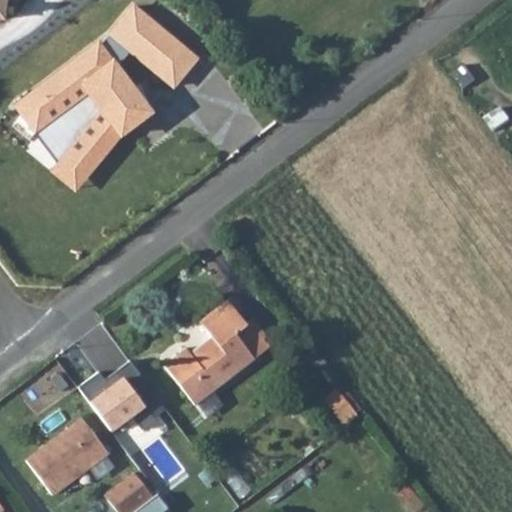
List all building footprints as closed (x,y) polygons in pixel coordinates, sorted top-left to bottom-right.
[(0,0),(0,18),(4,19),(6,2),(18,3),(18,0),(0,0)] [(175,84),(198,57),(134,5),(103,45),(100,42),(18,105),(60,161),(70,152),(92,171),(123,134),(153,111),(119,66),(133,49),(175,84)] [(78,189),(92,171),(70,152),(60,161),(53,168),(78,189)] [(179,344),(157,361),(187,404),(248,358),(229,332),(240,322),(222,298),(193,320),(204,335),(185,351),(179,344)] [(123,378),(90,403),(112,432),(145,408),(123,378)] [(344,384),(326,399),(347,423),(365,408),(344,384)] [(77,414),(21,456),(48,493),(104,450),(77,414)] [(135,467),(105,490),(121,511),(125,511),(154,491),(135,467)]
